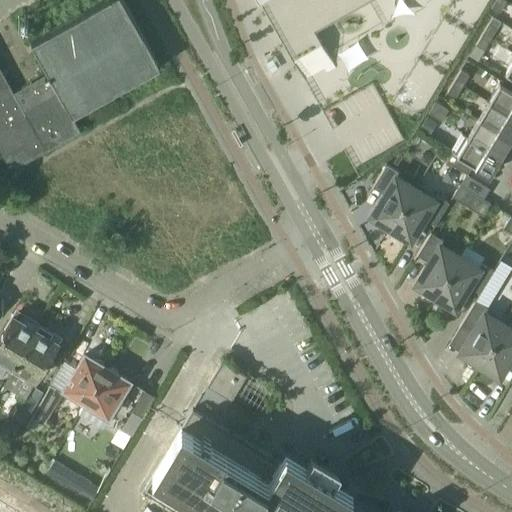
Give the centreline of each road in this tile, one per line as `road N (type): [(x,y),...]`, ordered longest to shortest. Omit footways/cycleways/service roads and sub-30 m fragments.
road 1 (residential): [(315,234),(199,299),(156,313),(0,219)]
road 2 (tertiary): [(511,492),(466,464),(403,392),(315,234)]
road 3 (tertiary): [(170,0),(289,205),(315,234)]
road 4 (tertiary): [(315,234),(201,0)]
